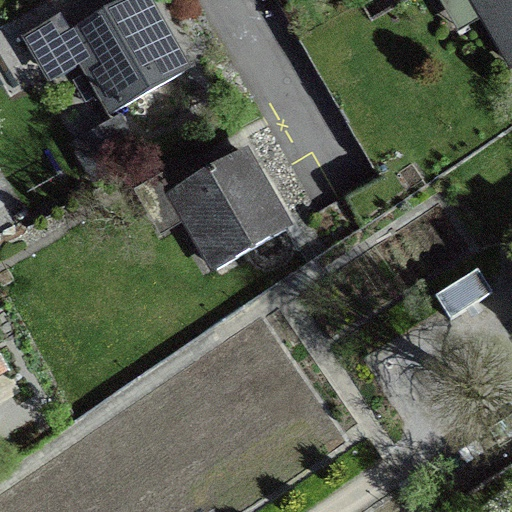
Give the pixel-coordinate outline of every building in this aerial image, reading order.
[(141,0),(135,0),(73,34),(63,16),(21,37),(44,81),(81,63),(108,111),(181,72),(141,0)] [(278,0),(300,37),(354,7),(350,0),(278,0)] [(511,65),(511,0),(475,0),(511,66),(511,65)] [(353,131),(407,101),(373,40),(319,70),(353,131)] [(353,131),(373,169),(428,139),(407,101),(353,131)] [(212,281),(290,238),(251,169),(174,212),(212,281)] [(153,347),(93,256),(58,278),(119,369),(153,347)] [(492,294),(477,270),(435,297),(450,320),(492,294)] [(420,352),(407,331),(365,358),(378,379),(420,352)]
